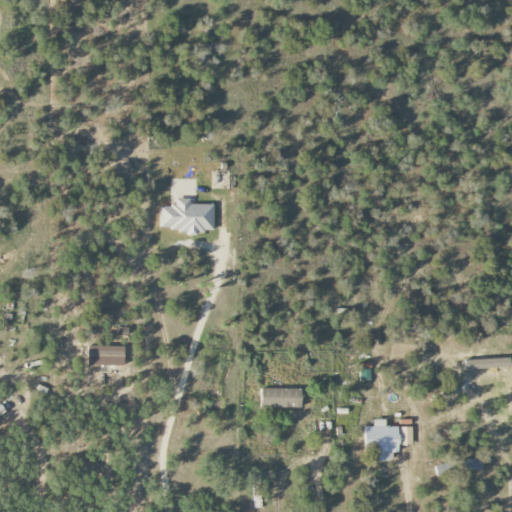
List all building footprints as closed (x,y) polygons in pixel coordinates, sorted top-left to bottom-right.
[(214,205),(190,205),(190,199),(175,199),(175,206),(160,206),(159,232),(213,232),(214,205)] [(87,366),(124,367),(124,347),(88,346),(87,366)] [(301,408),(301,389),(260,388),(260,407),(301,408)] [(363,453),(377,452),(377,462),(392,462),(392,453),(397,453),(397,446),(411,445),(411,427),(384,427),(384,419),(372,419),(372,427),(363,427),(363,453)] [(435,473),(481,471),(481,461),(435,463),(435,473)]
